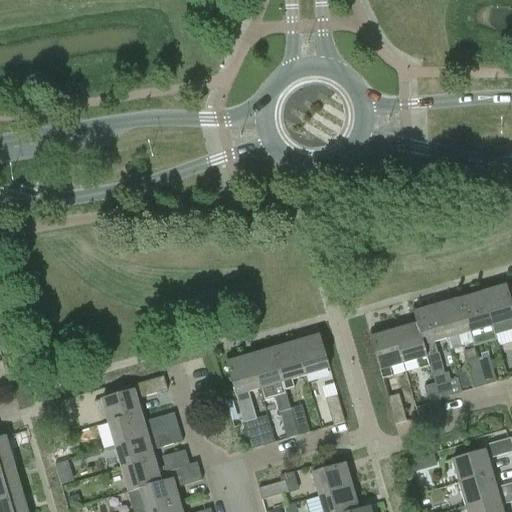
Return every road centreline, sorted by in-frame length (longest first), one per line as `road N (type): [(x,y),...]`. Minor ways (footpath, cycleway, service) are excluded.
road 1 (primary): [(0,207),(110,193),(269,142)]
road 2 (primary): [(263,112),(138,120),(0,150)]
road 3 (primary): [(359,142),(511,163)]
road 4 (primary): [(511,97),(362,104)]
road 5 (residential): [(390,442),(447,427),(462,410),(511,396)]
